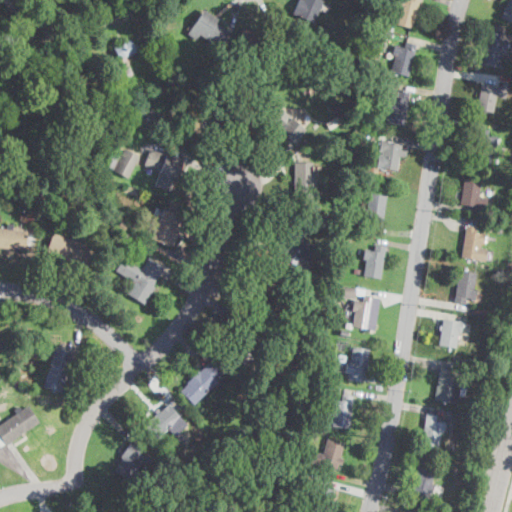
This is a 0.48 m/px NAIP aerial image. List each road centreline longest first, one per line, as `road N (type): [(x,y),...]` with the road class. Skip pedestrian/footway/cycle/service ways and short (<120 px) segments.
road 1 (residential): [(366,511),(395,403),(460,0)]
road 2 (residential): [(73,483),(93,414),(200,299),(236,184)]
road 3 (residential): [(140,369),(64,299),(0,289)]
